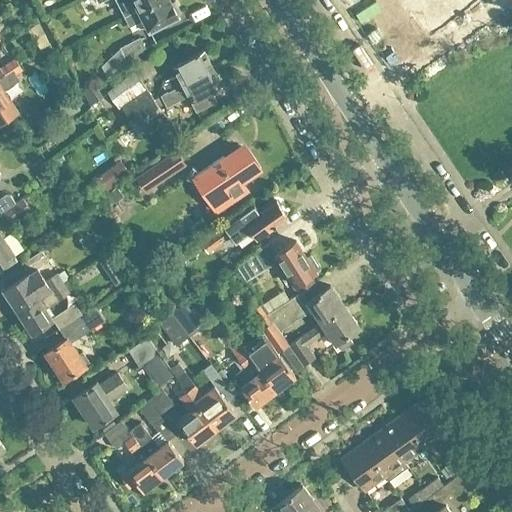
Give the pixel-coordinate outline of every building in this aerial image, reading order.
[(179,15),(178,13),(181,11),(175,1),(172,3),(171,0),(155,0),(135,10),(135,11),(125,16),(130,26),(144,18),(149,30),(179,15)] [(133,0),(138,8),(134,10),(135,10),(155,0),(133,0)] [(410,0),(416,5),(422,17),(432,27),(451,13),(453,15),(467,5),(466,3),(469,0),(410,0)] [(128,60),(145,47),(140,37),(122,47),(128,60)] [(164,92),(213,67),(204,49),(173,65),(177,73),(166,78),(168,81),(164,83),(167,89),(164,91),(164,92)] [(15,57),(8,62),(16,73),(23,68),(15,57)] [(8,78),(16,73),(8,62),(1,67),(4,72),(8,78)] [(215,89),(222,85),(213,67),(164,92),(170,103),(191,92),(199,108),(219,97),(215,89)] [(0,122),(19,111),(3,87),(11,82),(8,78),(4,72),(0,75),(0,122)] [(154,96),(137,72),(109,91),(119,107),(121,105),(132,121),(158,103),(154,96)] [(142,135),(168,117),(158,103),(132,121),(142,135)] [(38,145),(44,164),(62,158),(57,139),(38,145)] [(248,189),(241,178),(257,167),(244,146),(226,158),(224,155),(213,162),(214,162),(194,175),(201,186),(204,184),(219,207),(216,209),(217,210),(248,189)] [(186,164),(176,149),(153,164),(164,179),(186,164)] [(130,173),(120,159),(89,182),(100,196),(130,173)] [(0,177),(3,175),(0,171),(0,212),(3,210),(15,203),(10,194),(6,193),(0,196),(0,177)] [(57,179),(47,186),(56,198),(66,191),(57,179)] [(116,186),(108,193),(115,202),(123,196),(116,186)] [(11,222),(30,209),(22,198),(15,203),(3,210),(11,222)] [(257,237),(287,215),(276,199),(259,212),(253,204),(224,225),(224,226),(212,234),(219,244),(230,235),(235,241),(252,229),(257,237)] [(0,264),(14,255),(0,233),(0,264)] [(307,256),(296,239),(276,252),(275,250),(261,258),(256,251),(237,264),(246,278),(280,257),(296,283),(311,273),(320,267),(311,253),(307,256)] [(29,273),(49,260),(42,249),(22,263),(29,273)] [(296,283),(292,285),(297,293),(301,290),(316,280),(311,273),(296,283)] [(40,296),(25,275),(4,289),(18,310),(40,296)] [(69,276),(62,280),(68,289),(74,285),(69,276)] [(68,289),(62,280),(51,288),(56,296),(68,289)] [(345,305),(331,284),(307,300),(312,308),(321,321),(345,305)] [(51,288),(40,296),(18,310),(32,331),(54,317),(46,306),(58,299),(51,288)] [(272,320),(279,330),(312,308),(307,300),(304,302),(297,293),(268,312),(272,320)] [(53,316),(61,328),(83,313),(75,302),(53,316)] [(203,325),(186,303),(173,313),(190,335),(203,325)] [(83,313),(61,328),(67,337),(46,350),(57,367),(56,367),(63,379),(90,361),(83,349),(78,352),(71,341),(105,319),(96,304),(88,310),(83,313)] [(345,305),(321,321),(289,343),(304,364),(315,357),(306,344),(327,330),(336,342),(337,342),(342,349),(352,341),(348,334),(360,326),(345,305)] [(177,345),(190,335),(173,313),(160,323),(177,345)] [(289,344),(279,330),(272,320),(261,327),(264,332),(277,352),(289,344)] [(296,374),(281,354),(279,355),(277,352),(264,332),(243,347),(245,350),(246,350),(276,390),(296,374)] [(155,355),(155,347),(148,335),(129,348),(140,365),(155,355)] [(276,390),(246,350),(245,350),(243,347),(239,342),(231,348),(245,366),(233,375),(256,405),(276,390)] [(157,354),(143,365),(153,377),(167,366),(157,354)] [(205,390),(202,393),(178,361),(170,366),(188,389),(217,428),(237,413),(203,368),(194,375),(205,390)] [(117,410),(109,398),(127,386),(118,372),(100,384),(97,380),(74,395),(94,425),(117,410)] [(162,388),(149,398),(162,415),(175,405),(162,388)] [(217,428),(188,389),(180,395),(191,410),(179,419),(197,443),(217,428)] [(152,422),(162,415),(149,398),(139,405),(152,422)] [(443,432),(420,400),(400,414),(424,447),(443,432)] [(405,460),(424,447),(400,414),(381,427),(405,460)] [(133,434),(129,429),(122,418),(104,432),(116,448),(125,441),(139,460),(120,475),(129,487),(137,481),(143,490),(164,474),(133,434)] [(184,459),(168,439),(156,448),(138,423),(129,429),(133,434),(164,474),(184,459)] [(388,479),(408,465),(405,460),(381,427),(362,441),(385,474),(388,479)] [(385,474),(362,441),(342,456),(365,488),(385,474)] [(451,474),(466,463),(460,454),(445,465),(451,474)] [(445,465),(440,468),(446,477),(451,474),(445,465)] [(469,465),(444,483),(443,484),(450,494),(476,475),(469,465)] [(438,476),(423,486),(429,494),(443,484),(444,483),(438,476)] [(309,511),(318,505),(303,483),(270,507),(272,511),(309,511)] [(414,505),(429,494),(423,486),(408,497),(414,505)] [(381,511),(398,511),(407,506),(401,496),(381,511)] [(451,511),(446,504),(447,503),(446,502),(431,511),(451,511)]
